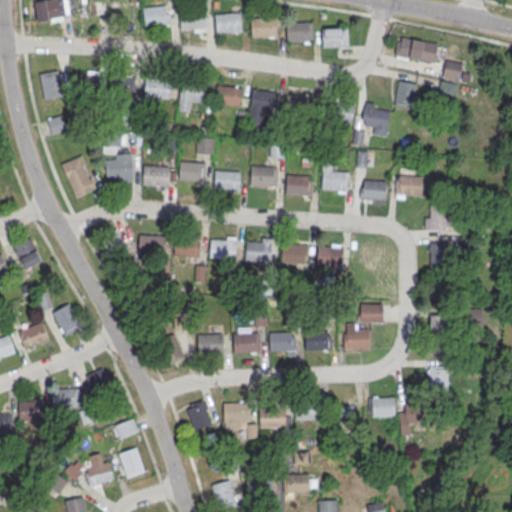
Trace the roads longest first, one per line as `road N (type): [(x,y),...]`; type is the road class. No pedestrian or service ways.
road 1 (residential): [(60,231),(128,210),(382,226),(401,239),(403,337),(375,372),(204,380),(146,397)]
road 2 (residential): [(3,41),(38,189),(139,380),(184,511)]
road 3 (residential): [(382,2),(364,63),(346,75),(3,41)]
road 4 (residential): [(116,337),(0,381),(47,205)]
road 5 (residential): [(511,29),(369,0)]
